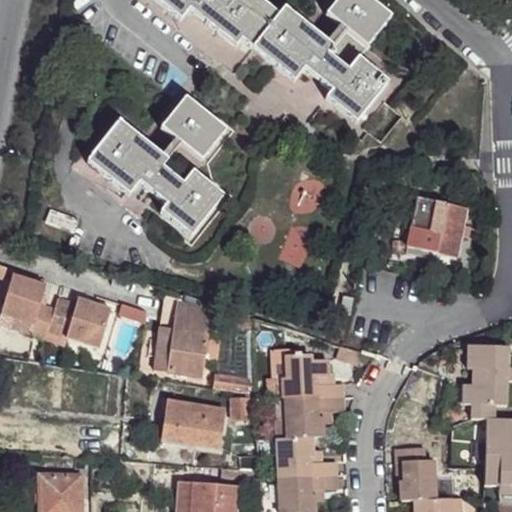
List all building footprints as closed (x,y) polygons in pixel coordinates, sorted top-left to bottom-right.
[(241,43),(252,51),(279,17),(257,0),(151,0),(180,23),(189,12),(198,1),(214,14),(205,25),(236,49),(241,43)] [(367,0),(338,0),(326,17),(339,28),(345,32),(366,49),(391,19),(367,0)] [(198,1),(189,12),(205,25),(214,14),(198,1)] [(279,17),(252,51),(294,85),(304,71),(313,61),(329,74),(321,84),(332,93),(326,101),(356,125),(389,85),(358,60),(348,73),(327,56),(333,49),(332,48),(326,44),(285,11),(279,17)] [(326,44),(332,48),(345,32),(339,28),(326,44)] [(313,61),(304,71),(321,84),(329,74),(313,61)] [(160,131),(174,142),(180,146),(201,163),(226,132),(185,100),(160,131)] [(167,162),(162,158),(118,123),(86,164),(128,197),(138,184),(147,173),(167,189),(159,200),(166,206),(160,214),(191,239),(224,197),(193,173),(183,186),(162,170),(168,163),(167,162)] [(174,142),(162,158),(167,162),(180,146),(174,142)] [(147,173),(138,184),(159,200),(167,189),(147,173)] [(466,211),(417,201),(407,250),(455,260),(466,211)] [(77,222),(50,213),(46,225),(73,234),(77,222)] [(470,230),(462,229),(460,237),(468,239),(470,230)] [(12,277),(1,316),(33,325),(30,336),(45,341),(48,334),(54,311),(40,306),(45,287),(12,277)] [(165,297),(154,372),(202,379),(205,361),(216,362),(219,341),(208,340),(210,323),(211,313),(212,309),(176,304),(177,300),(165,297)] [(54,311),(48,334),(66,339),(99,350),(110,311),(77,301),(76,305),(57,300),(54,311)] [(121,305),(118,315),(145,323),(146,313),(121,305)] [(211,313),(210,323),(228,326),(229,316),(211,313)] [(1,316),(0,318),(0,329),(29,338),(30,336),(33,325),(1,316)] [(231,322),(231,326),(253,330),(253,325),(231,322)] [(48,334),(45,341),(64,346),(66,339),(48,334)] [(485,422),(483,488),(499,489),(511,488),(511,422),(494,422),(495,408),(506,408),(507,383),(507,370),(508,349),(468,348),(466,372),(472,372),(472,387),(471,408),(471,422),(485,422)] [(286,380),(286,358),(300,358),(300,351),(272,353),(273,381),(282,380),(286,380)] [(349,352),(346,362),(359,366),(362,356),(349,352)] [(282,380),(285,403),(343,400),(342,386),(334,386),(316,388),(315,380),(328,379),(328,376),(327,362),(310,363),(310,357),(300,358),(286,358),(286,380),(282,380)] [(215,376),(212,390),(244,395),(253,397),(253,381),(215,376)] [(334,386),(334,376),(328,376),(328,379),(315,380),(316,388),(334,386)] [(463,387),(462,407),(471,408),(472,387),(463,387)] [(232,400),(232,421),(255,420),(253,397),(244,395),(244,400),(232,400)] [(277,442),(311,440),(323,439),(323,425),(322,420),(317,420),(317,415),(332,414),(344,413),(343,400),(285,403),(286,421),(277,422),(277,442)] [(167,403),(161,440),(218,448),(223,412),(167,403)] [(277,422),(286,421),(285,403),(276,403),(277,422)] [(333,425),(332,414),(317,415),(317,420),(322,420),(323,425),(333,425)] [(277,442),(279,480),(336,478),(336,464),(323,465),(309,465),(309,460),(313,460),(312,454),(311,440),(277,442)] [(400,484),(401,503),(414,502),(435,501),(433,462),(424,463),(424,450),(396,451),(396,464),(402,463),(403,483),(400,484)] [(323,465),(322,454),(312,454),(313,460),(309,460),(309,465),(323,465)] [(222,470),(222,479),(247,480),(247,488),(258,488),(257,472),(222,470)] [(38,476),(37,511),(82,511),(83,477),(38,476)] [(280,511),(315,511),(315,504),(314,497),(311,498),(310,493),(324,492),(337,491),(336,478),(279,480),(280,511)] [(178,484),(175,511),(236,511),(238,488),(178,484)] [(511,488),(499,489),(498,498),(511,498),(511,488)] [(325,503),(324,492),(310,493),(311,498),(314,497),(315,504),(325,503)] [(472,511),(472,500),(435,501),(414,502),(414,511),(472,511)]
